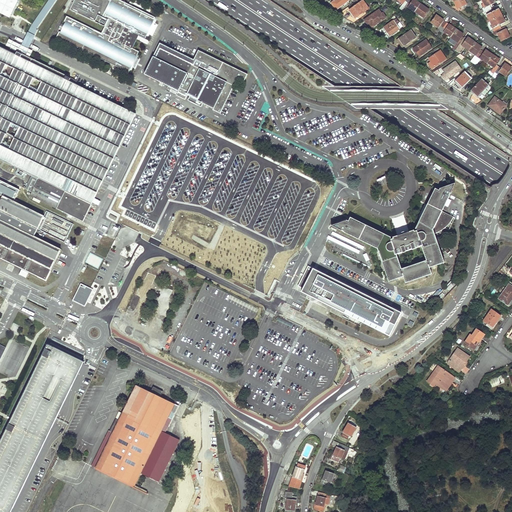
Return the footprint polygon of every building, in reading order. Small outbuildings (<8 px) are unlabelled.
[(0,0),(0,13),(9,18),(14,10),(0,3),(0,0)] [(0,0),(0,3),(14,10),(18,0),(0,0)] [(17,52),(25,56),(31,42),(34,37),(34,36),(37,30),(36,30),(55,0),(48,0),(30,27),(27,33),(24,38),(17,52)] [(59,33),(56,38),(128,73),(129,71),(131,72),(133,68),(134,68),(138,60),(137,59),(139,55),(138,54),(138,52),(132,49),(138,36),(145,39),(146,37),(147,38),(150,33),(151,34),(155,26),(154,25),(156,20),(154,20),(155,18),(118,0),(110,0),(102,18),(108,21),(101,34),(67,17),(64,21),(66,22),(60,33),(59,33)] [(335,0),(334,1),(331,3),(334,7),(336,10),(349,0),(335,0)] [(363,0),(350,10),(353,14),(356,18),(369,8),(363,0)] [(397,0),(403,4),(401,7),(404,9),(408,3),(405,1),(406,0),(397,0)] [(404,9),(407,11),(409,8),(415,13),(415,12),(419,6),(420,4),(417,2),(416,3),(413,1),(411,0),(409,0),(408,3),(404,9)] [(465,1),(464,0),(457,0),(454,2),(456,5),(458,5),(460,8),(462,7),(463,10),(469,7),(468,4),(466,4),(465,1)] [(483,0),(483,2),(486,7),(483,8),(482,9),(483,9),(480,11),(481,13),(491,8),(489,5),(495,2),(494,0),(483,0)] [(419,6),(415,12),(423,18),(428,11),(424,8),(423,8),(419,6)] [(492,12),(491,8),(481,13),(482,15),(484,14),(485,16),(487,15),(491,21),(502,16),(499,9),(492,12)] [(379,10),(365,20),(368,24),(369,23),(372,27),(386,18),(383,13),(382,14),(379,10)] [(441,19),(436,15),(431,23),(438,28),(436,30),(440,33),(447,23),(444,21),(443,22),(441,20),(441,19)] [(502,16),(491,21),(494,28),(493,28),(494,30),(491,31),(492,33),(494,32),(499,29),(501,28),(499,25),(505,22),(502,16)] [(394,21),(380,31),(382,34),(386,32),(389,36),(394,33),(393,32),(395,30),(396,31),(400,29),(397,24),(399,23),(397,19),(394,21)] [(447,23),(440,33),(443,35),(444,32),(451,37),(456,29),(453,27),(452,28),(449,26),(449,25),(447,23)] [(499,29),(494,32),(495,35),(498,34),(501,41),(510,37),(504,27),(501,28),(499,29)] [(463,34),(456,29),(451,37),(450,38),(458,42),(460,44),(463,40),(464,38),(462,36),(463,34)] [(410,31),(397,40),(400,43),(403,47),(409,43),(408,42),(410,40),(411,42),(416,38),(410,31)] [(465,41),(463,40),(460,44),(459,45),(460,46),(462,47),(462,46),(469,50),(474,42),(471,40),(470,41),(467,39),(465,41)] [(432,48),(426,40),(420,44),(421,46),(419,47),(418,45),(413,49),(416,52),(417,51),(420,56),(432,48)] [(476,55),(471,62),(473,63),(482,51),(480,50),(478,48),(479,46),(474,42),(469,50),(469,51),(476,55)] [(235,69),(199,51),(194,61),(159,44),(144,74),(178,92),(177,96),(185,100),(187,96),(213,108),(212,110),(220,114),(235,83),(233,77),(236,73),(233,71),(235,69)] [(25,56),(17,52),(3,45),(1,49),(0,48),(0,160),(18,169),(64,75),(25,56)] [(484,53),(482,51),(473,63),(476,65),(480,59),(487,64),(487,63),(493,55),(486,50),(484,53)] [(441,51),(429,59),(431,62),(435,67),(446,59),(441,51)] [(496,58),(493,55),(487,63),(494,68),(493,70),(492,69),(488,74),(492,76),(495,72),(499,67),(496,65),(499,61),(496,59),(496,58)] [(462,69),(456,61),(450,66),(451,67),(448,69),(447,68),(443,70),(445,74),(448,78),(462,69)] [(499,67),(495,72),(498,74),(500,72),(506,76),(511,68),(508,66),(507,67),(504,65),(502,69),(499,67)] [(237,79),(243,82),(247,75),(235,69),(233,71),(236,73),(233,77),(235,83),(237,79)] [(472,79),(465,72),(455,81),(460,85),(462,88),(472,79)] [(64,75),(18,169),(32,176),(25,190),(31,193),(30,196),(83,222),(135,115),(75,85),(77,81),(64,75)] [(489,86),(482,79),(471,91),(474,94),(472,96),(470,100),(476,105),(482,101),(478,97),(489,86)] [(495,97),(489,106),(500,114),(507,106),(506,105),(507,104),(504,102),(503,103),(495,97)] [(0,201),(0,221),(34,237),(38,228),(44,217),(14,202),(19,190),(0,180),(0,195),(2,197),(0,201)] [(348,223),(346,222),(331,227),(376,250),(388,283),(394,281),(393,280),(402,277),(405,284),(431,274),(429,268),(437,265),(437,266),(444,263),(435,239),(441,236),(447,230),(450,227),(455,219),(441,213),(454,184),(439,190),(438,192),(424,186),(416,202),(423,205),(426,207),(418,224),(417,226),(418,231),(416,232),(416,231),(411,239),(399,243),(393,240),(390,241),(388,237),(350,219),(348,223)] [(418,224),(426,207),(423,205),(415,222),(418,224)] [(74,222),(47,209),(44,217),(38,228),(65,241),(74,222)] [(60,250),(34,237),(0,221),(0,258),(46,281),(60,250)] [(107,253),(112,242),(105,239),(100,250),(107,253)] [(98,268),(103,258),(90,253),(85,263),(98,268)] [(97,278),(105,281),(106,279),(113,282),(120,268),(112,264),(111,267),(104,263),(97,278)] [(298,293),(294,301),(371,338),(375,330),(381,333),(393,310),(303,266),(292,290),(298,293)] [(73,301),(85,306),(93,290),(81,284),(73,301)] [(511,298),(511,296),(511,286),(509,284),(498,299),(508,305),(511,299),(511,298)] [(407,302),(395,327),(402,330),(408,318),(416,321),(422,309),(407,302)] [(483,321),(492,327),(500,316),(491,310),(483,321)] [(473,348),(483,334),(475,329),(471,336),(469,335),(464,342),(473,348)] [(0,445),(0,511),(11,511),(82,364),(47,348),(0,445)] [(458,370),(468,356),(458,349),(447,363),(455,368),(458,370)] [(455,368),(454,369),(459,372),(471,356),(469,354),(468,356),(458,370),(455,368)] [(453,376),(438,366),(426,381),(434,386),(436,382),(445,388),(453,376)] [(501,375),(489,380),(492,388),(504,383),(501,375)] [(453,376),(445,388),(446,390),(455,378),(453,376)] [(109,431),(92,466),(134,486),(140,472),(153,479),(159,481),(179,441),(165,433),(178,406),(160,397),(163,391),(153,387),(150,392),(142,388),(137,385),(119,420),(116,419),(110,431),(109,431)] [(351,437),(356,428),(349,423),(341,436),(347,439),(349,436),(351,437)] [(348,452),(350,448),(346,447),(339,444),(337,447),(334,453),(335,453),(334,455),(333,455),(332,455),(330,459),(338,463),(340,459),(341,459),(345,450),(348,452)] [(296,467),(290,484),(298,487),(303,473),(305,466),(299,464),(298,467),(296,467)] [(346,468),(346,467),(340,465),(337,471),(343,473),(344,473),(346,468)] [(320,484),(329,487),(330,484),(328,483),(329,482),(331,483),(334,474),(326,471),(323,477),(324,478),(323,479),(322,479),(320,484)] [(294,511),(297,497),(292,496),(293,493),(285,492),(284,498),(287,499),(286,510),(294,511)] [(325,497),(318,496),(316,503),(317,503),(317,505),(316,504),(314,510),(323,511),(324,504),(328,505),(329,499),(325,497)]
